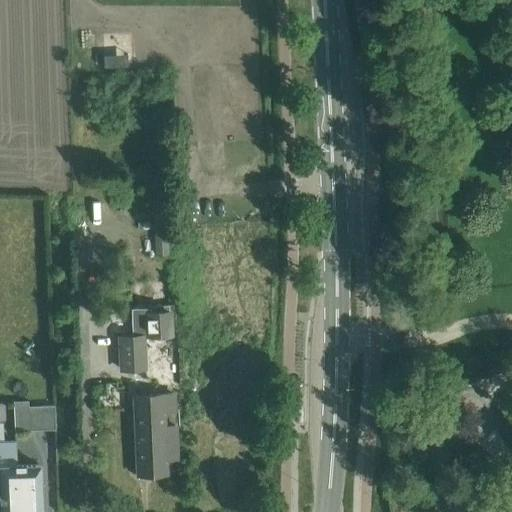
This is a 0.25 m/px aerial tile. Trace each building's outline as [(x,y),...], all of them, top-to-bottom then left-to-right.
[(167,258),(164,176),(153,176),(156,258),(167,258)] [(171,340),(170,313),(142,314),(142,319),(130,319),(131,339),(118,339),(118,374),(145,374),(144,341),(171,340)] [(134,395),(137,454),(138,474),(154,474),(154,472),(152,473),(151,460),(176,459),(174,425),(163,426),(163,411),(174,410),(173,393),(153,394),(134,395)] [(28,431),(27,407),(13,408),(14,431),(28,431)] [(41,511),(40,465),(17,466),(16,442),(0,442),(0,480),(0,481),(1,495),(0,495),(0,499),(1,500),(1,511),(41,511)]
